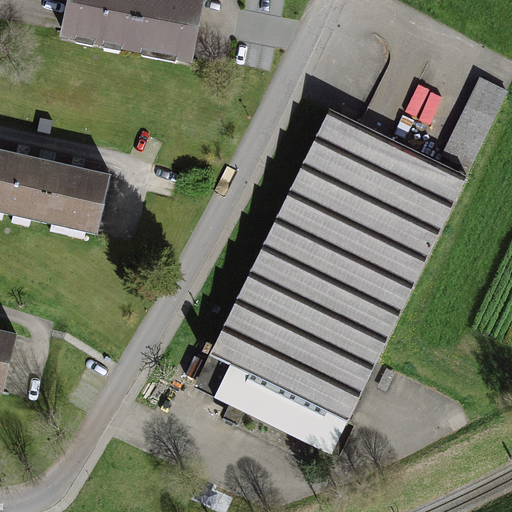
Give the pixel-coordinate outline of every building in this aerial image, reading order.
[(73,0),(67,34),(132,47),(141,0),(73,0)] [(200,0),(141,0),(132,47),(189,58),(200,0)] [(443,156),(469,169),(507,91),(481,79),(443,156)] [(215,396),(332,454),(467,176),(330,109),(215,345),(207,342),(203,351),(230,364),(215,396)] [(0,212),(42,222),(55,163),(0,150),(0,212)] [(110,176),(55,163),(42,222),(97,234),(110,176)] [(17,334),(0,329),(0,392),(4,393),(17,334)]
